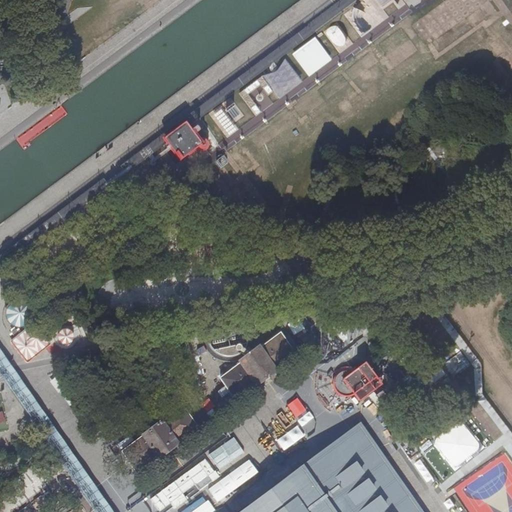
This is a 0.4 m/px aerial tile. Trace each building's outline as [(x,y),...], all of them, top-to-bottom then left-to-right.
[(185,122),(162,139),(178,162),(197,148),(199,149),(200,150),(204,150),(205,150),(207,148),(207,147),(208,146),(208,144),(207,142),(206,141),(205,140),(203,139),(201,139),(199,141),(185,122)] [(9,328),(33,320),(25,299),(2,307),(9,328)] [(57,329),(58,343),(72,342),(71,328),(57,329)] [(219,379),(234,400),(255,383),(256,384),(273,371),(273,369),(294,354),(279,333),(258,349),(257,348),(239,362),(240,363),(219,379)] [(26,356),(49,357),(51,338),(28,337),(26,356)] [(115,511),(0,346),(0,370),(99,511),(115,511)] [(356,397),(362,404),(383,387),(366,364),(356,372),(354,370),(352,369),(349,368),(347,368),(344,368),(341,369),(339,370),(336,371),(336,372),(338,375),(336,378),(335,381),(334,384),(334,386),(336,392),(337,394),(339,397),(342,398),(345,399),(348,399),(351,399),(353,398),(356,397)] [(122,453),(136,473),(157,457),(158,458),(176,445),(175,443),(196,428),(181,407),(161,423),(160,422),(142,435),(142,437),(122,453)] [(270,437),(259,420),(206,456),(217,473),(270,437)] [(245,511),(412,511),(356,433),(299,474),(245,511)]
